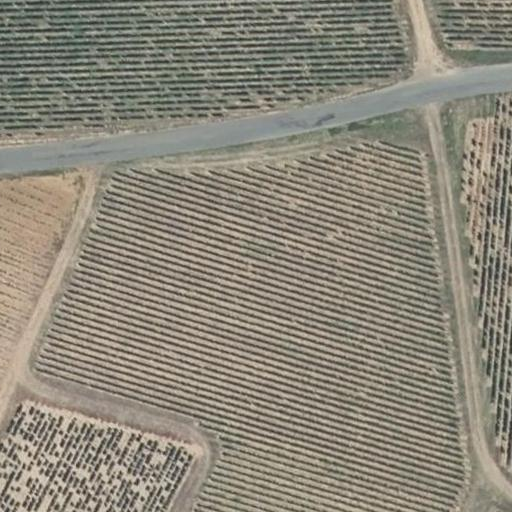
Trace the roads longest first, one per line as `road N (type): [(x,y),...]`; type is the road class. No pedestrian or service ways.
road 1 (tertiary): [(511,79),(433,85),(317,117),(0,158)]
road 2 (track): [(511,489),(474,434),(417,0)]
